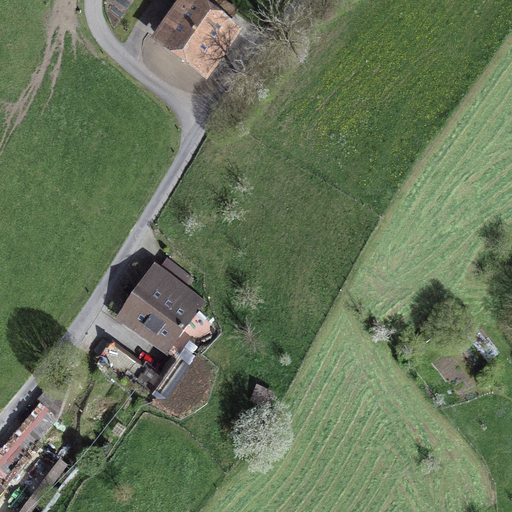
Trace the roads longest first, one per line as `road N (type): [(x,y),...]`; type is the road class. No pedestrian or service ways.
road 1 (unclassified): [(0,425),(110,281),(204,116),(302,0)]
road 2 (track): [(204,116),(146,79),(97,28),(90,0)]
